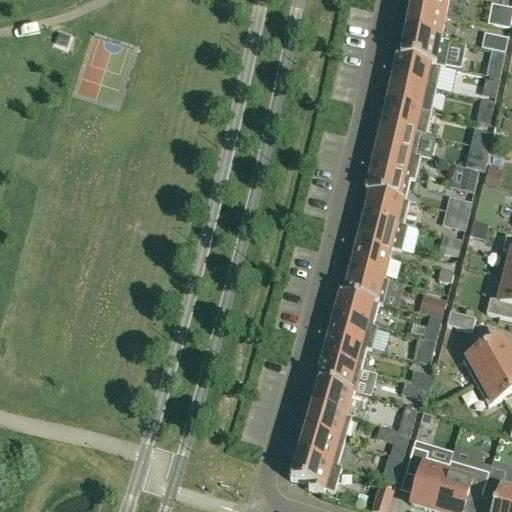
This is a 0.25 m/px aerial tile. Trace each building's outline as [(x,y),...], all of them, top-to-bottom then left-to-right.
[(445,19),(447,19),(449,10),(454,11),(455,0),(421,0),(419,13),(446,18),(445,19)] [(511,11),(491,7),(487,27),(510,31),(511,18),(511,11)] [(406,36),(441,43),(445,19),(446,18),(419,13),(411,11),(406,36)] [(441,70),(445,71),(450,44),(441,43),(406,36),(401,61),(441,70)] [(496,55),(504,56),(507,45),(499,43),(496,55)] [(504,56),(496,55),(494,66),(502,68),(504,56)] [(441,70),(401,61),(396,60),(391,82),(436,93),(441,70)] [(499,81),(490,79),(489,84),(485,83),(482,99),(495,102),(499,81)] [(391,82),(386,105),(430,115),(436,93),(391,82)] [(489,128),(494,105),(481,102),(476,125),(489,128)] [(430,115),(386,105),(381,127),(421,136),(421,137),(425,138),(430,115)] [(421,136),(381,127),(376,150),(420,160),(420,159),(416,158),(421,137),(421,136)] [(475,132),(471,149),(489,154),(494,137),(475,132)] [(489,154),(471,149),(466,171),(484,175),(489,154)] [(376,150),(371,172),(415,182),(420,160),(376,150)] [(371,172),(365,195),(369,196),(405,203),(410,182),(415,183),(415,182),(371,172)] [(474,196),(479,174),(467,172),(462,193),(474,196)] [(369,196),(364,218),(407,230),(408,229),(403,228),(409,204),(405,203),(369,196)] [(458,215),(470,217),(472,206),(460,203),(458,215)] [(466,234),(470,217),(458,215),(454,231),(466,234)] [(407,230),(364,218),(358,241),(357,241),(356,246),(391,255),(392,252),(401,254),(407,230)] [(474,226),(470,241),(485,245),(489,229),(474,226)] [(504,283),(511,284),(511,244),(504,243),(501,256),(510,258),(504,283)] [(350,274),(389,284),(389,283),(384,282),(391,255),(356,246),(355,251),(350,274)] [(439,283),(451,286),(453,277),(451,273),(442,270),(439,283)] [(340,295),(381,307),(383,308),(389,284),(350,274),(344,296),(340,295)] [(511,284),(504,283),(497,308),(488,305),(485,318),(511,325),(511,321),(511,284)] [(340,295),(334,318),(377,330),(377,329),(373,328),(379,307),(381,307),(340,295)] [(446,304),(424,298),(419,315),(442,321),(446,304)] [(474,333),(477,320),(451,313),(448,326),(474,333)] [(328,340),(371,352),(377,330),(334,318),(328,340)] [(424,342),(435,345),(439,334),(427,331),(424,342)] [(322,362),(361,373),(366,352),(371,353),(371,352),(328,340),(322,362)] [(475,387),(478,386),(511,366),(511,359),(502,342),(462,365),(475,387)] [(414,363),(430,367),(432,357),(417,353),(414,363)] [(322,362),(316,384),(355,395),(361,373),(322,362)] [(511,366),(478,386),(475,387),(488,410),(511,396),(511,366)] [(415,388),(430,392),(433,380),(419,376),(415,388)] [(351,422),(351,421),(351,420),(347,419),(353,396),(354,396),(355,395),(316,384),(315,385),(319,386),(312,410),(351,422)] [(411,399),(427,404),(430,392),(415,388),(411,399)] [(351,422),(312,410),(305,435),(344,446),(351,422)] [(405,411),(398,435),(410,438),(417,414),(405,411)] [(423,417),(420,426),(429,429),(432,420),(423,417)] [(298,459),(341,471),(342,470),(337,469),(344,446),(305,435),(298,459)] [(410,438),(398,435),(397,435),(390,459),(403,463),(410,438)] [(425,511),(436,511),(450,469),(427,462),(428,456),(413,452),(405,477),(419,481),(411,507),(425,511)] [(341,471),(298,459),(291,483),(310,489),(308,493),(324,498),(325,493),(334,496),(341,471)] [(396,487),(403,463),(390,459),(389,459),(382,483),(396,487)] [(482,500),(489,477),(451,465),(450,469),(436,511),(463,511),(469,496),(482,500)] [(511,511),(511,487),(503,484),(505,476),(491,471),(489,477),(482,500),(495,504),(492,511),(511,511)] [(379,492),(372,511),(388,511),(393,496),(379,492)]
